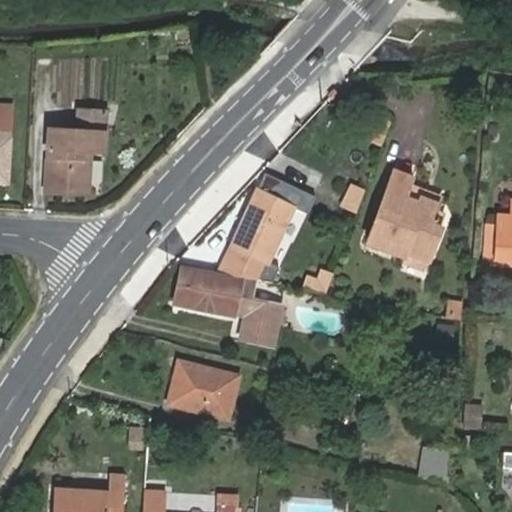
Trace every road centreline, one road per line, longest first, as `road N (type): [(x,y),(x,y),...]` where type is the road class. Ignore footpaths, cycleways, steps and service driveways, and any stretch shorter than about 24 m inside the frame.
road 1 (secondary): [(100,277),(351,0)]
road 2 (secondary): [(0,423),(100,277)]
